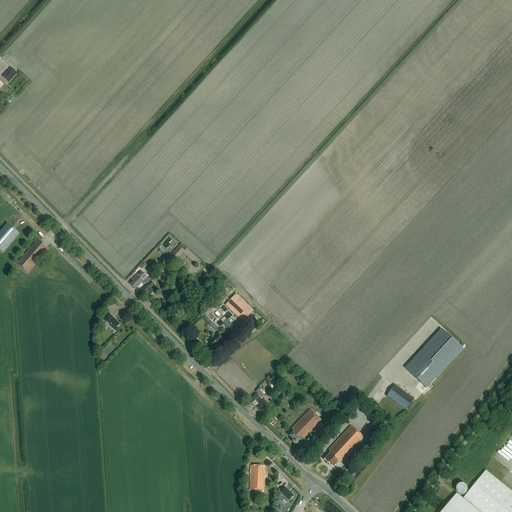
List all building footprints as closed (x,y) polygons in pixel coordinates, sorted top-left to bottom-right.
[(17,74),(11,68),(2,77),(9,83),(17,74)] [(0,250),(3,253),(19,234),(7,224),(0,232),(0,250)] [(27,274),(48,249),(38,240),(16,265),(27,274)] [(195,265),(196,264),(197,266),(201,262),(181,244),(169,259),(174,263),(183,253),(195,265)] [(145,283),(148,280),(141,272),(132,281),(133,281),(129,285),(135,290),(143,281),(145,283)] [(150,278),(148,280),(145,283),(147,284),(141,291),(145,295),(147,293),(150,295),(154,290),(152,288),(154,286),(151,283),(155,278),(152,276),(150,278)] [(236,295),(226,306),(243,322),(253,311),(236,295)] [(114,331),(120,325),(110,315),(104,321),(114,331)] [(444,332),(408,372),(426,389),(463,349),(444,332)] [(220,349),(223,346),(220,342),(222,340),(220,338),(221,337),(218,333),(211,340),(213,342),(210,344),(213,347),(211,348),(214,351),(218,347),(220,349)] [(280,388),(279,382),(275,382),(274,379),(269,380),(271,390),(280,388)] [(405,411),(414,399),(395,385),(386,397),(405,411)] [(257,394),(248,404),(253,408),(257,404),(257,405),(262,401),(261,400),(264,396),(265,396),(260,391),(261,390),(259,388),(255,392),(257,394)] [(289,394),(286,391),(278,399),(280,402),(289,394)] [(291,441),(295,445),(301,439),(302,441),(303,440),(304,441),(307,438),(322,422),(310,410),(290,431),(293,433),(289,437),(292,440),(291,441)] [(389,425),(383,420),(369,434),(375,440),(389,425)] [(329,455),(324,461),(333,468),(338,463),(340,464),(344,459),(345,460),(364,439),(351,427),(329,450),(329,455)] [(495,456),(504,463),(507,461),(508,462),(511,457),(511,440),(509,438),(495,456)] [(264,467),(250,466),(249,490),(264,491),(265,473),(264,473),(264,467)] [(457,494),(443,511),(511,511),(511,491),(486,471),(464,499),(457,494)] [(468,493),(468,491),(468,489),(468,487),(467,487),(466,486),(465,485),(464,485),(463,485),(462,485),(460,486),(459,487),(458,489),(458,490),(458,491),(458,492),(458,493),(459,494),(460,495),(461,496),(463,496),(465,496),(466,495),(467,494),(468,493)] [(293,496),(285,488),(284,490),(282,487),(277,492),(277,491),(276,493),(275,498),(279,501),(282,498),(287,503),(293,496)]
